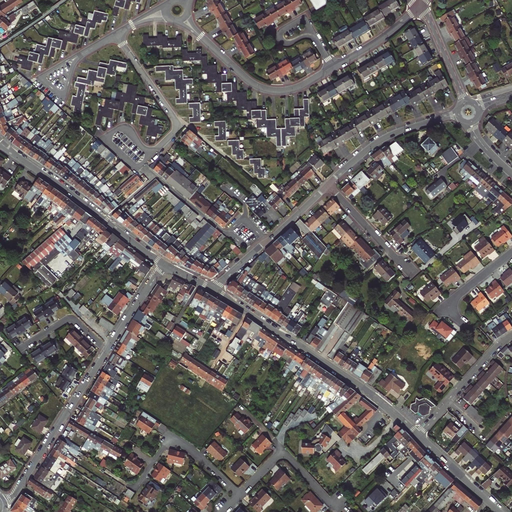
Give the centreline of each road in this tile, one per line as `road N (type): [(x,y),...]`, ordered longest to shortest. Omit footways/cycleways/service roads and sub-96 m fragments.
road 1 (secondary): [(248,312),(355,382),(418,435)]
road 2 (secondary): [(0,141),(165,265)]
road 3 (residential): [(106,351),(2,511)]
road 4 (residential): [(239,495),(170,438),(133,490),(106,472)]
road 5 (residential): [(183,18),(268,90),(293,89),(333,67)]
road 6 (tertiary): [(212,288),(327,185)]
road 7 (tertiary): [(327,185),(386,137),(457,113)]
road 8 (residential): [(150,155),(174,131),(175,119),(115,34)]
road 9 (residential): [(336,503),(281,449),(239,495)]
road 10 (residential): [(418,435),(511,334)]
road 11 (residential): [(413,276),(327,185)]
